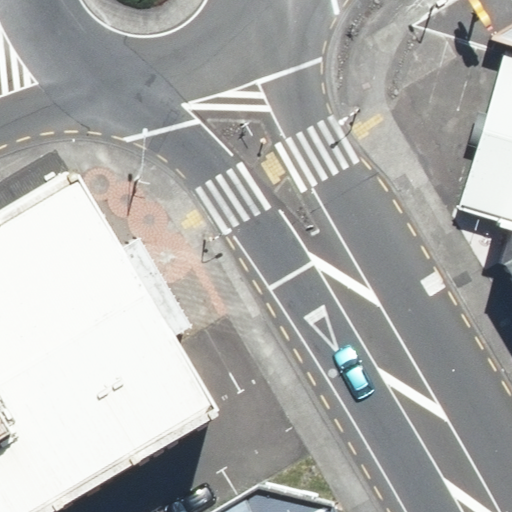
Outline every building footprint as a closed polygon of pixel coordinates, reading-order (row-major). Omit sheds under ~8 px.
[(511,58),(511,30),(485,50),(509,58),(511,58)] [(511,58),(509,58),(470,208),(511,220),(511,58)] [(0,511),(59,511),(229,412),(183,334),(200,325),(147,237),(130,246),(82,166),(81,167),(0,213),(0,511)] [(511,228),(496,224),(494,232),(506,236),(497,266),(511,291),(511,228)] [(265,497),(241,511),(336,511),(265,497)]
